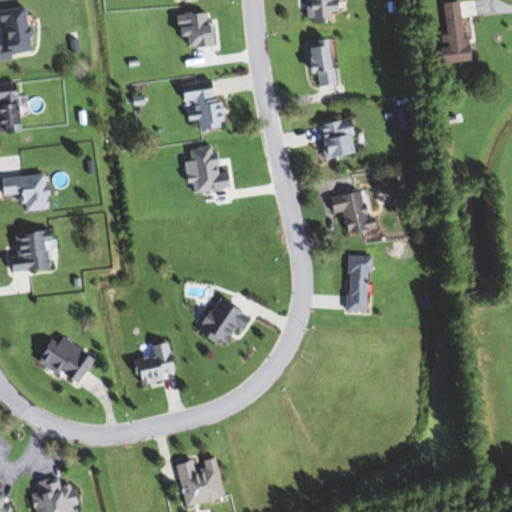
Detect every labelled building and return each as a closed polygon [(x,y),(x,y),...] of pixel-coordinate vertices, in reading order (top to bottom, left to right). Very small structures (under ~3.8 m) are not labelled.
[(438,4),(440,37),(435,37),(436,64),(461,63),(458,2),(438,4)] [(300,73),(312,72),(313,87),(328,86),(325,40),(298,42),(300,73)] [(193,131),(218,127),(211,81),(173,86),(176,108),(178,107),(181,123),(192,121),(193,131)] [(0,126),(8,126),(8,134),(25,133),(23,83),(0,83),(0,126)] [(391,110),(394,131),(406,129),(403,109),(391,110)] [(317,159),(349,155),(345,121),(312,125),(317,159)] [(26,195),(26,211),(53,210),(51,175),(4,177),(5,196),(26,195)] [(362,218),(358,193),(323,198),(326,215),(337,214),(341,234),(370,229),(368,217),(362,218)] [(13,272),(57,269),(54,231),(17,234),(19,257),(12,258),(13,272)] [(363,314),(364,257),(342,257),(341,313),(363,314)] [(243,316),(213,298),(192,332),(222,350),(243,316)] [(98,357),(66,337),(62,344),(53,338),(39,360),(82,385),(98,357)] [(131,385),(172,375),(164,342),(142,348),(144,358),(126,362),(131,385)] [(219,456),(204,459),(206,466),(198,468),(197,460),(179,463),(187,505),(227,498),(219,456)] [(41,480),(43,491),(35,493),(38,511),(82,511),(77,483),(64,485),(62,476),(41,480)] [(0,511),(13,511),(14,508),(5,505),(8,495),(0,492),(0,511)]
